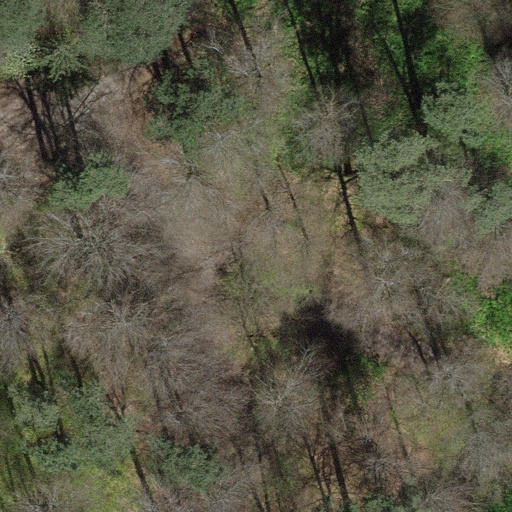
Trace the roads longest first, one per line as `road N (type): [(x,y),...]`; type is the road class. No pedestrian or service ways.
road 1 (track): [(511,395),(0,139)]
road 2 (track): [(0,115),(69,103),(135,74),(202,0)]
